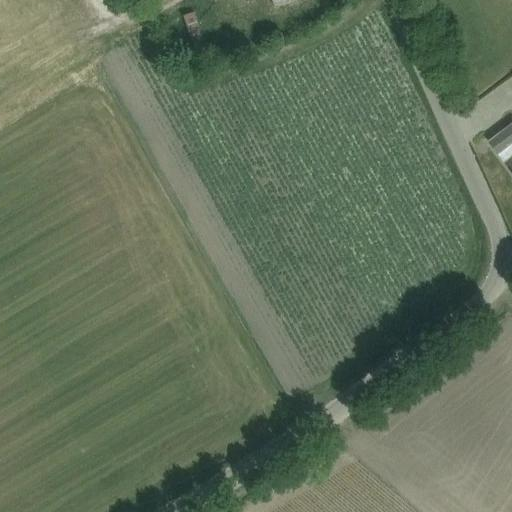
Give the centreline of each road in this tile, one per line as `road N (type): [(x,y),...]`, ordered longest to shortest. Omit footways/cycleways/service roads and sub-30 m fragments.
road 1 (unclassified): [(188,511),(329,426),(492,303),(511,268)]
road 2 (unclassified): [(511,267),(504,219),(408,0)]
